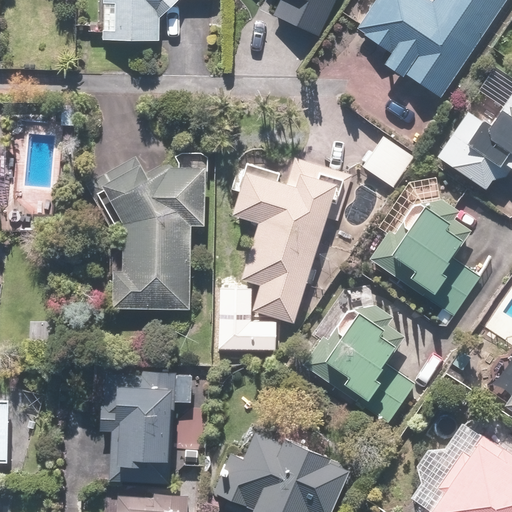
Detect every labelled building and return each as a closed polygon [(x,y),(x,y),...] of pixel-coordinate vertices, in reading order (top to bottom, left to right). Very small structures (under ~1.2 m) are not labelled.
[(106,0),(105,36),(163,39),(165,18),(179,0),(106,0)] [(323,35),(338,0),(283,0),(277,14),(323,35)] [(390,62),(444,97),(507,0),(380,0),(362,29),(396,51),(390,62)] [(474,107),(439,152),(488,190),(499,176),(502,179),(510,169),(504,165),(508,159),(511,161),(511,81),(485,116),(474,107)] [(119,222),(116,308),(196,311),(198,224),(209,224),(211,165),(143,163),(138,154),(85,183),(110,228),(119,222)] [(298,323),(341,183),(305,172),(302,183),(253,168),(240,213),(262,220),(245,277),(265,284),(257,310),(298,323)] [(432,203),(421,195),(374,257),(454,317),(486,274),(458,253),(474,231),(453,215),(459,207),(440,192),(432,203)] [(406,342),(355,303),(309,362),(389,425),(422,383),(392,360),(406,342)] [(197,371),(109,367),(106,431),(116,431),(113,482),(174,484),(178,401),(196,402),(197,371)] [(0,463),(10,464),(13,399),(0,398),(0,463)] [(511,511),(511,449),(484,430),(432,508),(437,511),(511,511)] [(236,446),(219,492),(258,508),(256,511),(334,511),(352,466),(334,459),(338,449),(293,432),(289,442),(261,431),(252,453),(236,446)] [(189,511),(190,493),(112,490),(111,511),(189,511)]
